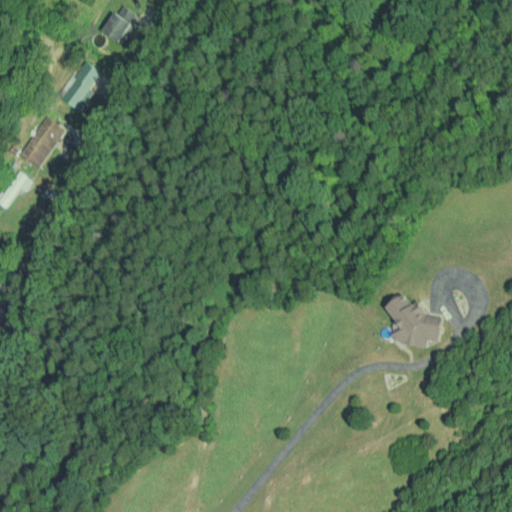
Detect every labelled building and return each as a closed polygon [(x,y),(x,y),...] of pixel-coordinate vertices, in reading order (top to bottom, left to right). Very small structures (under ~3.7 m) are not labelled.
[(131,21),(136,12),(121,3),(104,30),(124,43),(136,25),(131,21)] [(63,98),(79,107),(101,69),(85,60),(63,98)] [(66,128),(47,114),(20,153),(39,167),(66,128)] [(0,198),(0,201),(6,206),(21,185),(26,189),(33,179),(20,170),(0,198)] [(386,306),(402,327),(395,332),(395,334),(401,342),(428,346),(429,339),(439,340),(443,316),(429,314),(420,302),(410,301),(404,292),(386,306)]
